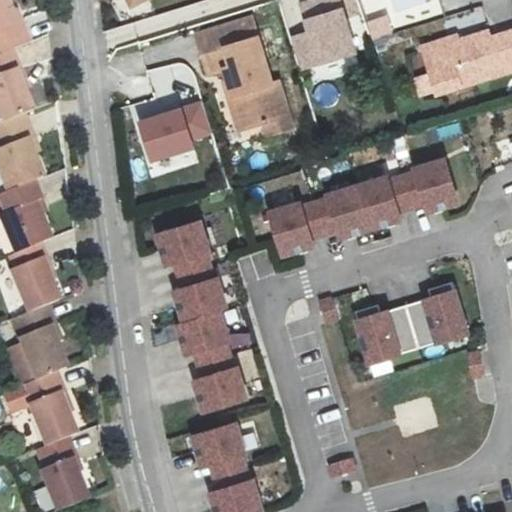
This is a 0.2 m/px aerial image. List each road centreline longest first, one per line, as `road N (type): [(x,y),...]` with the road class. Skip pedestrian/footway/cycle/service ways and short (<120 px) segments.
road 1 (residential): [(326,511),(261,296),(459,235),(477,239),(486,253),(511,431)]
road 2 (unclassified): [(79,0),(138,424),(159,511)]
road 3 (residential): [(511,435),(489,467),(369,503)]
